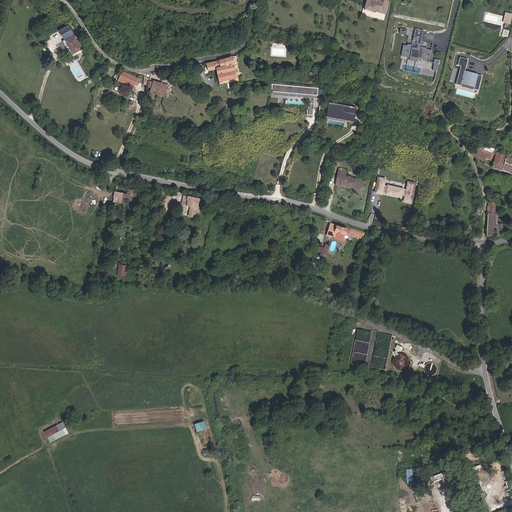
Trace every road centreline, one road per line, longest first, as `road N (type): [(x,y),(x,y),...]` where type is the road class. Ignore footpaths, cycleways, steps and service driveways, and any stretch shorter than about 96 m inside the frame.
road 1 (residential): [(0,93),(95,165),(292,201),(380,229),(482,241)]
road 2 (residential): [(258,0),(257,23),(236,50),(131,69),(95,45),(63,0)]
road 3 (residential): [(511,461),(484,362),(482,241)]
